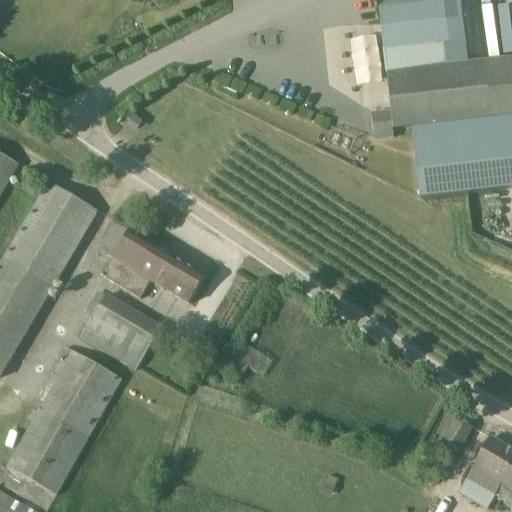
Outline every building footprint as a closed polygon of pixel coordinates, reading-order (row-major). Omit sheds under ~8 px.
[(436,0),(378,0),(385,53),(386,52),(388,76),(392,111),(395,131),(412,129),(511,116),(511,60),(452,68),(444,3),(437,4),(436,0)] [(376,141),(396,139),(395,131),(392,111),(372,113),(376,141)] [(421,199),(511,187),(511,116),(412,129),(421,199)] [(0,197),(19,166),(0,154),(0,197)] [(0,378),(98,213),(49,184),(0,267),(0,378)] [(205,278),(130,232),(115,223),(98,250),(113,259),(102,278),(140,301),(151,283),(189,306),(205,278)] [(161,330),(105,297),(80,339),(135,373),(161,330)] [(121,381),(65,349),(60,358),(67,362),(5,468),(53,496),(121,381)] [(457,419),(443,444),(458,453),(473,428),(457,419)] [(495,499),(504,483),(502,482),(511,464),(511,451),(491,439),(466,482),(495,499)] [(511,464),(502,482),(504,483),(495,499),(511,508),(511,464)]
